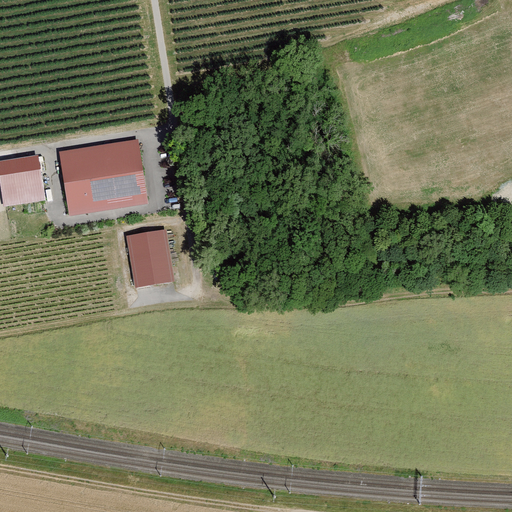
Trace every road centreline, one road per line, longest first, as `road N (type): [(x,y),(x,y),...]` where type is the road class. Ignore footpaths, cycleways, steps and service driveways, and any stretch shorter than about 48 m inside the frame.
road 1 (track): [(381,511),(288,507),(0,458)]
road 2 (track): [(153,0),(208,288)]
